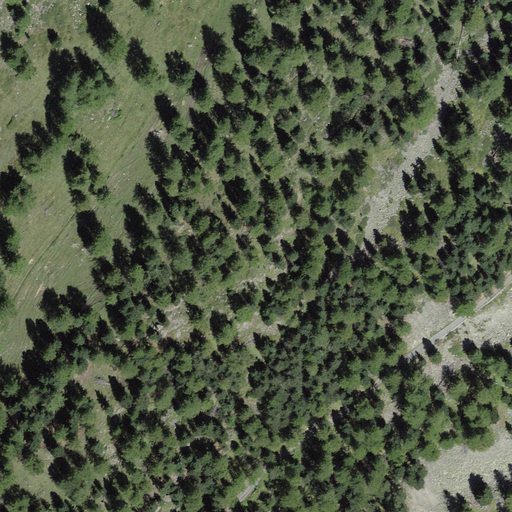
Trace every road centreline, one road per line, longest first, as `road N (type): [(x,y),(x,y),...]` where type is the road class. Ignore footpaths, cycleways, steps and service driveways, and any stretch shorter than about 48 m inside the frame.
road 1 (track): [(0,428),(18,416),(23,381),(55,357),(75,312),(119,284),(132,222),(164,176),(226,0)]
road 2 (track): [(511,274),(271,464),(228,511)]
